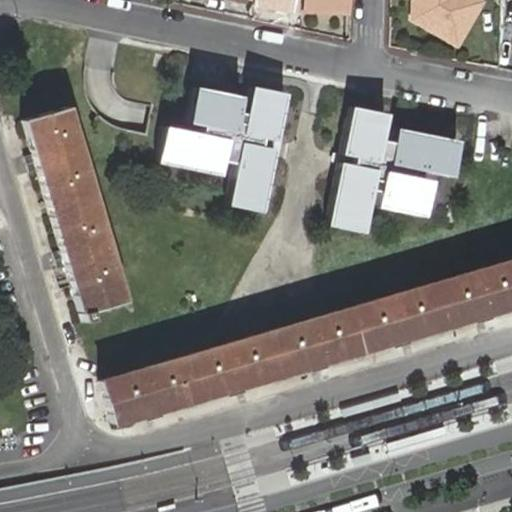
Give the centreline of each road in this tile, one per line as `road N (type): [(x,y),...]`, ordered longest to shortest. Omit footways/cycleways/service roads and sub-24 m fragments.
road 1 (residential): [(365,67),(47,0)]
road 2 (tertiary): [(511,432),(238,511)]
road 3 (tertiary): [(328,511),(511,458)]
road 4 (residential): [(511,96),(365,67)]
